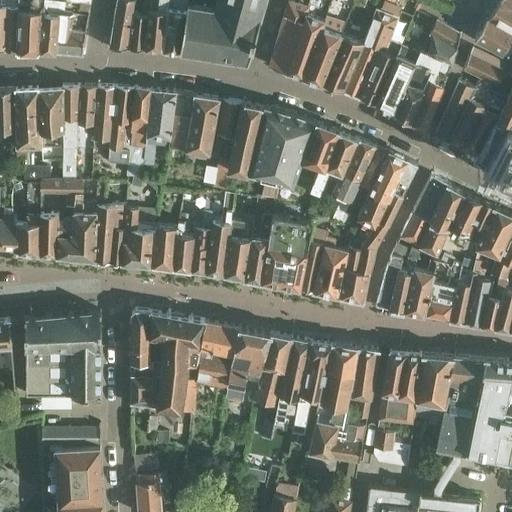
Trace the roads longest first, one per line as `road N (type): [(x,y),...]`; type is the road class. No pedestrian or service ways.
road 1 (residential): [(121,286),(363,326)]
road 2 (residential): [(121,286),(127,511)]
road 3 (residential): [(363,326),(380,251),(431,148)]
road 4 (residential): [(251,78),(423,144)]
road 5 (residential): [(360,511),(385,329)]
road 6 (residential): [(91,64),(251,78)]
road 7 (residential): [(423,144),(483,0)]
road 8 (residential): [(0,294),(121,286)]
